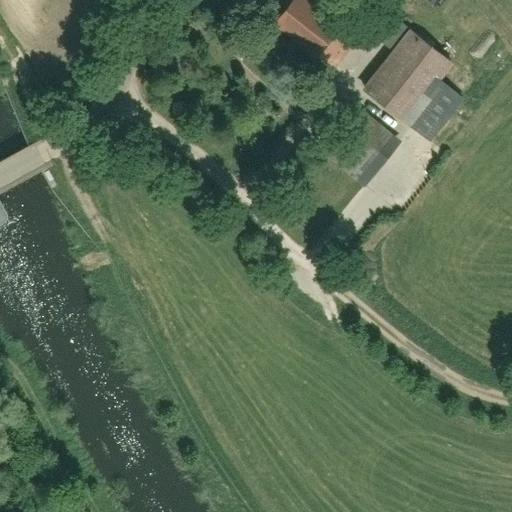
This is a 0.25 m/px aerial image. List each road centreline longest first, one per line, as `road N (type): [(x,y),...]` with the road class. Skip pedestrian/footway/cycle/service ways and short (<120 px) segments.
road 1 (track): [(118,86),(342,293),(435,364),(479,387),(511,390)]
road 2 (unclassified): [(138,0),(132,71),(59,145),(0,178)]
